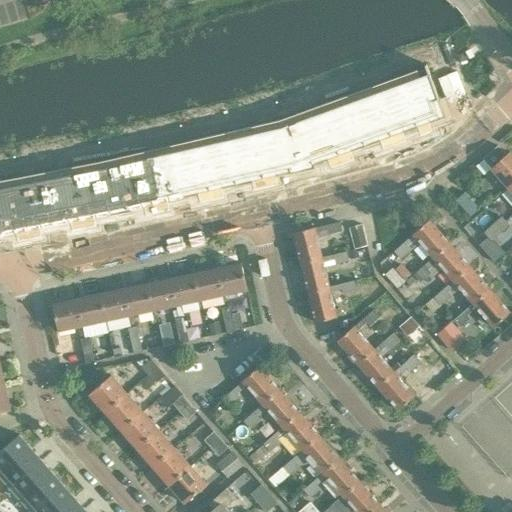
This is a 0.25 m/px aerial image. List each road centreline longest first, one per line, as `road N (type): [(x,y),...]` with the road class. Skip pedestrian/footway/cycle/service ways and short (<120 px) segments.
road 1 (residential): [(258,220),(412,177),(484,136),(511,103)]
road 2 (residential): [(18,265),(41,396),(140,511)]
road 3 (residential): [(18,265),(258,220)]
road 4 (residential): [(280,326),(394,454)]
road 5 (residential): [(511,348),(394,454)]
